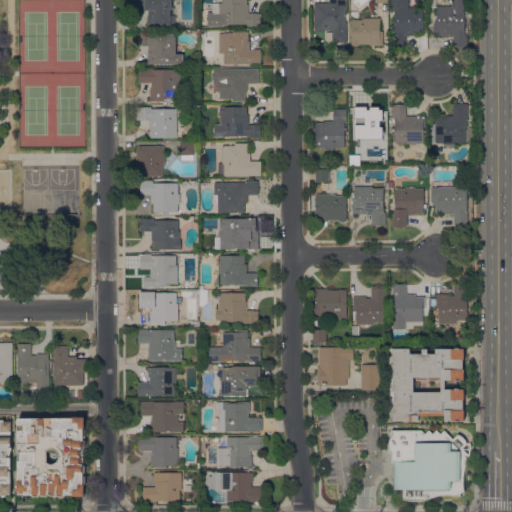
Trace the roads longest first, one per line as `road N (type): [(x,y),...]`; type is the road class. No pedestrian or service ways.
road 1 (residential): [(303,511),(291,395),(291,0)]
road 2 (residential): [(107,511),(105,0)]
road 3 (secondary): [(497,452),(497,0)]
road 4 (residential): [(292,254),(437,255)]
road 5 (residential): [(436,75),(291,75)]
